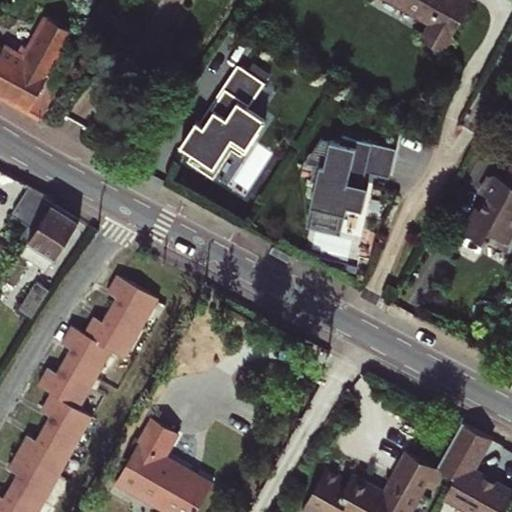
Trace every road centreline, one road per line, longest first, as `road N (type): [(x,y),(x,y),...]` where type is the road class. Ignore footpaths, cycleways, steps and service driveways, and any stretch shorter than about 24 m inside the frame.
road 1 (secondary): [(130,209),(511,411)]
road 2 (residential): [(0,405),(130,209)]
road 3 (secondary): [(0,136),(130,209)]
